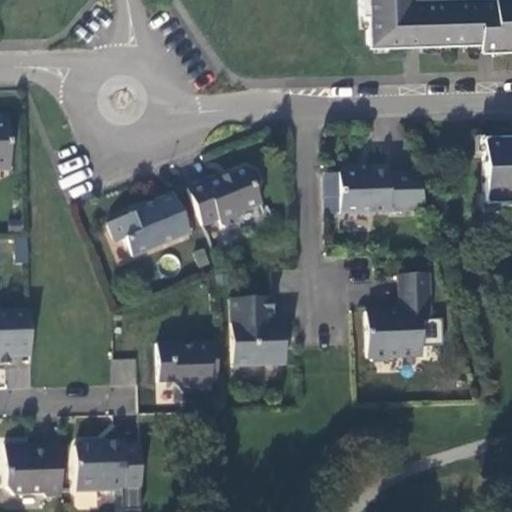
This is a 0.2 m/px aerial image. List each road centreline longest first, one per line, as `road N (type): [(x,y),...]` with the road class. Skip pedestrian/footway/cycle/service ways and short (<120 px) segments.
road 1 (residential): [(306,108),(309,334)]
road 2 (residential): [(306,108),(511,98)]
road 3 (residential): [(306,108),(174,112)]
road 4 (residential): [(79,120),(108,150),(128,153),(152,145),(174,112)]
